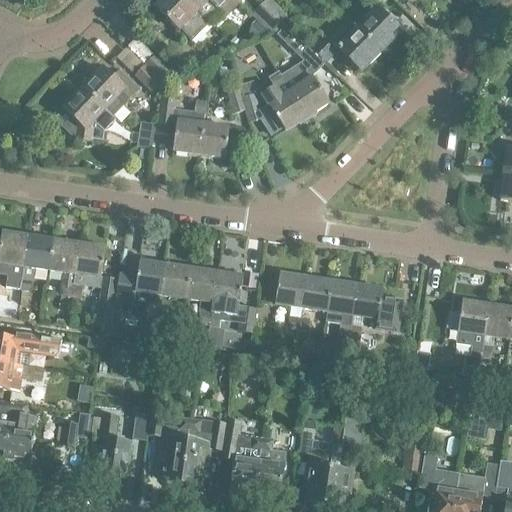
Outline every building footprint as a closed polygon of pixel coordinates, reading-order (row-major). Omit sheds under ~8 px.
[(166,0),(156,11),(180,35),(181,34),(191,44),(210,25),(183,0),(166,0)] [(183,0),(210,25),(220,15),(226,21),(240,6),(234,0),(183,0)] [(253,0),(262,8),(263,7),(270,0),(269,0),(253,0)] [(270,0),(263,7),(285,29),(286,28),(293,22),(289,18),(289,19),(270,0)] [(274,34),(277,37),(285,29),(263,7),(262,8),(248,22),(267,40),(274,34)] [(365,17),(355,28),(379,53),(399,33),(375,10),(367,19),(365,17)] [(304,64),(282,78),(281,78),(307,120),(330,106),(313,79),(325,66),(308,49),(286,28),(285,29),(277,37),(277,38),(304,64)] [(360,73),(379,53),(355,28),(343,40),(344,42),(336,50),(360,73)] [(126,47),(145,67),(161,84),(171,74),(154,58),(136,38),(126,47)] [(318,38),(308,49),(325,66),(336,55),(318,38)] [(223,40),(214,49),(222,57),(231,48),(223,40)] [(151,94),(161,84),(145,67),(135,78),(151,94)] [(103,70),(84,90),(106,110),(114,118),(124,107),(123,107),(135,94),(120,79),(116,83),(103,70)] [(281,78),(282,78),(279,74),(269,80),(275,89),(260,98),(268,111),(270,110),(285,134),(307,120),(281,78)] [(237,89),(239,93),(246,113),(250,126),(264,122),(256,96),(251,97),(248,86),(237,89)] [(91,142),(91,141),(103,143),(104,133),(115,122),(113,119),(114,118),(106,110),(84,90),(64,110),(78,124),(76,140),(91,142)] [(227,97),(233,117),(246,113),(239,93),(227,97)] [(194,117),(194,114),(175,112),(176,102),(162,100),(158,122),(157,122),(155,136),(175,139),(173,154),(199,157),(204,125),(204,118),(194,117)] [(194,117),(204,118),(205,118),(207,104),(196,103),(194,114),(194,117)] [(155,128),(141,125),(137,150),(152,152),(155,128)] [(226,161),(230,129),(204,125),(199,157),(226,161)] [(511,175),(506,175),(502,200),(511,201),(511,175)] [(3,235),(0,259),(0,276),(8,278),(6,290),(22,293),(30,239),(3,235)] [(34,285),(35,271),(51,273),(55,243),(30,239),(22,293),(30,294),(32,285),(34,285)] [(55,243),(51,273),(65,275),(63,284),(61,299),(72,300),(80,247),(55,243)] [(82,302),(84,289),(100,291),(101,280),(102,281),(106,250),(80,247),(72,300),(82,302)] [(134,302),(135,293),(149,296),(146,320),(148,320),(147,325),(158,326),(159,321),(160,321),(162,307),(163,297),(168,268),(142,265),(140,278),(119,275),(116,299),(134,302)] [(168,268),(163,297),(188,301),(192,272),(168,268)] [(192,272),(188,301),(201,303),(199,314),(201,314),(199,328),(209,329),(217,276),(192,272)] [(224,319),(237,321),(243,280),(217,276),(209,329),(220,331),(222,318),(225,318),(224,319)] [(276,307),(291,309),(289,319),(288,333),(298,334),(300,321),(302,310),(307,281),(280,277),(276,307)] [(313,312),(328,314),(332,285),(307,281),(302,310),(313,312)] [(332,285),(328,314),(342,316),(353,318),(358,289),(332,285)] [(384,293),(358,289),(353,318),(378,322),(377,332),(398,335),(403,304),(383,300),(384,293)] [(115,305),(99,303),(95,330),(111,332),(115,305)] [(0,318),(18,321),(20,308),(0,304),(0,318)] [(456,346),(472,348),(470,359),(465,358),(462,378),(467,379),(466,387),(476,389),(478,380),(480,361),(482,347),(484,337),(488,308),(463,304),(458,333),(456,346)] [(171,309),(162,307),(160,321),(169,323),(171,309)] [(484,337),(494,339),(510,341),(511,325),(511,311),(488,308),(484,337)] [(257,311),(242,309),(239,334),(253,336),(257,311)] [(311,322),(300,321),(298,334),(309,335),(311,322)] [(341,326),(339,340),(350,342),(352,327),(341,326)] [(360,343),(362,329),(352,327),(350,342),(360,343)] [(0,363),(27,368),(29,355),(58,359),(61,342),(31,337),(31,342),(0,337),(0,363)] [(100,341),(88,339),(87,349),(99,351),(100,341)] [(338,344),(335,368),(346,370),(348,355),(349,346),(350,342),(339,340),(338,344)] [(183,342),(182,348),(181,352),(181,353),(196,355),(198,345),(183,342)] [(493,349),(482,347),(480,361),(491,362),(493,349)] [(296,348),(294,363),(317,366),(319,352),(296,348)] [(428,373),(431,355),(417,353),(414,371),(428,373)] [(348,355),(346,370),(369,373),(371,358),(348,355)] [(0,389),(12,392),(21,393),(23,381),(43,384),(45,370),(43,370),(43,371),(27,369),(27,368),(0,363),(0,389)] [(245,366),(243,384),(262,387),(265,368),(245,366)] [(511,394),(511,384),(504,383),(503,393),(511,394)] [(371,390),(354,387),(349,420),(366,422),(368,409),(377,410),(379,398),(370,397),(371,390)] [(461,417),(464,398),(449,396),(446,415),(461,417)] [(0,461),(1,462),(6,424),(9,405),(0,403),(0,461)] [(4,462),(5,459),(31,463),(36,429),(35,428),(36,419),(27,418),(28,408),(9,405),(6,424),(1,462),(4,462)] [(472,405),(470,418),(502,423),(504,410),(472,405)] [(151,408),(150,418),(147,438),(162,440),(166,410),(151,408)] [(146,444),(147,438),(150,418),(136,416),(132,441),(146,444)] [(91,437),(101,439),(101,441),(104,441),(99,475),(126,479),(132,445),(116,442),(119,419),(105,417),(104,421),(94,420),(91,437)] [(163,482),(165,482),(169,487),(177,488),(182,485),(183,485),(192,422),(180,420),(179,430),(167,428),(162,461),(166,461),(163,482)] [(333,446),(325,507),(328,507),(331,511),(338,511),(341,509),(342,509),(344,494),(350,495),(356,449),(361,445),(364,424),(345,421),(341,447),(333,446)] [(211,450),(212,436),(200,434),(202,423),(192,422),(183,485),(185,485),(188,490),(195,491),(199,488),(200,488),(204,462),(208,462),(210,450),(211,450)] [(77,426),(64,424),(63,431),(61,446),(61,447),(74,449),(77,426)] [(212,436),(211,450),(225,452),(228,429),(228,426),(214,424),(212,436)] [(255,495),(266,497),(268,501),(274,502),(278,499),(279,500),(284,466),(271,464),(272,453),(274,442),(276,429),(265,427),(263,440),(255,495)] [(228,429),(225,452),(234,453),(237,453),(239,437),(240,431),(228,429)] [(299,456),(310,457),(309,468),(307,467),(304,488),(308,489),(306,504),(308,504),(311,508),(318,509),(322,506),(325,507),(333,446),(314,443),(315,433),(302,431),(299,456)] [(230,492),(232,492),(234,496),(241,497),(244,494),(255,495),(263,440),(240,437),(239,437),(237,453),(234,453),(233,458),(235,459),(230,492)] [(424,442),(408,439),(401,482),(418,484),(424,442)] [(421,479),(433,481),(428,511),(453,511),(457,493),(443,491),(445,481),(435,479),(438,460),(425,458),(421,479)] [(480,511),(484,488),(496,490),(500,468),(487,466),(485,480),(459,476),(457,493),(453,511),(480,511)] [(507,492),(506,499),(504,511),(511,511),(511,485),(510,485),(511,474),(511,470),(500,468),(496,490),(507,492)]
